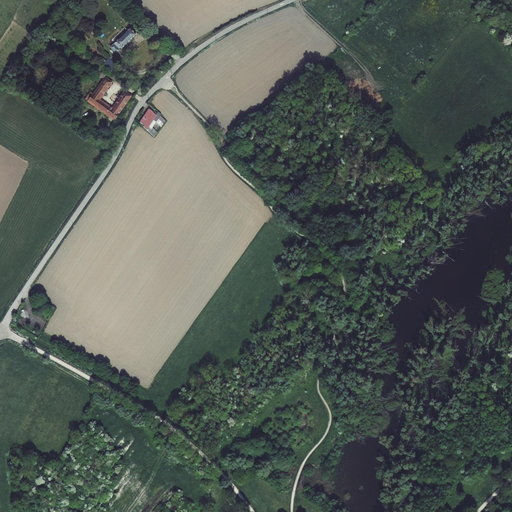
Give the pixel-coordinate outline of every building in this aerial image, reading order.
[(111,48),(116,54),(119,50),(118,50),(120,48),(121,49),(136,35),(132,31),(130,29),(111,48)] [(106,62),(104,64),(112,71),(116,66),(109,59),(106,62)] [(88,102),(114,120),(116,117),(116,116),(130,97),(131,97),(125,92),(112,109),(99,100),(111,83),(105,78),(94,94),(88,102)] [(85,100),(88,102),(94,94),(90,92),(85,100)] [(156,115),(153,113),(153,112),(149,109),(140,122),(144,125),(143,127),(154,137),(157,133),(154,129),(153,131),(151,129),(149,127),(153,120),(156,116),(156,115)] [(151,129),(156,121),(161,127),(163,124),(163,123),(158,118),(160,115),(155,110),(153,112),(153,113),(156,115),(156,116),(153,120),(149,127),(151,129)]
